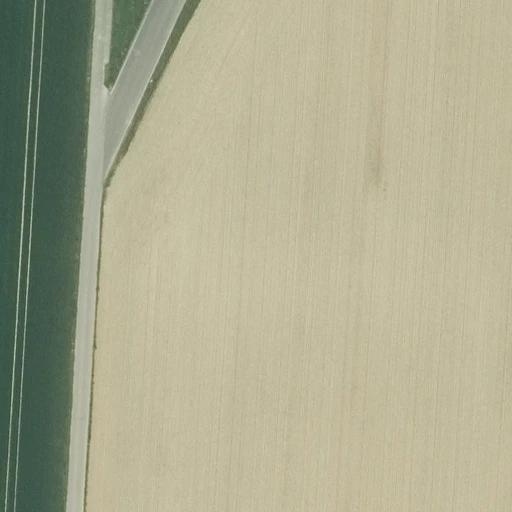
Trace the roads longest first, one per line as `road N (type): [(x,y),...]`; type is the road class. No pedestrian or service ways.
road 1 (track): [(97,158),(74,511)]
road 2 (unclassified): [(169,0),(97,158)]
road 3 (track): [(97,158),(106,0)]
